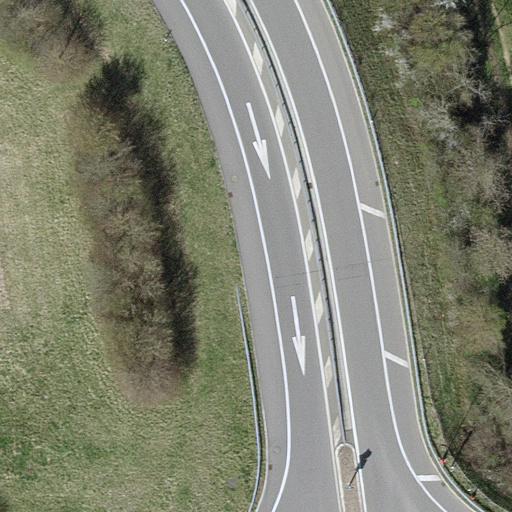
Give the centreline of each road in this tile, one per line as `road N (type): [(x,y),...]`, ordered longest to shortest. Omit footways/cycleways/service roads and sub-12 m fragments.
road 1 (trunk): [(195,0),(240,94),(266,196),(308,511)]
road 2 (motorway): [(389,511),(343,196),(306,61),(280,0)]
road 3 (track): [(469,0),(511,175)]
